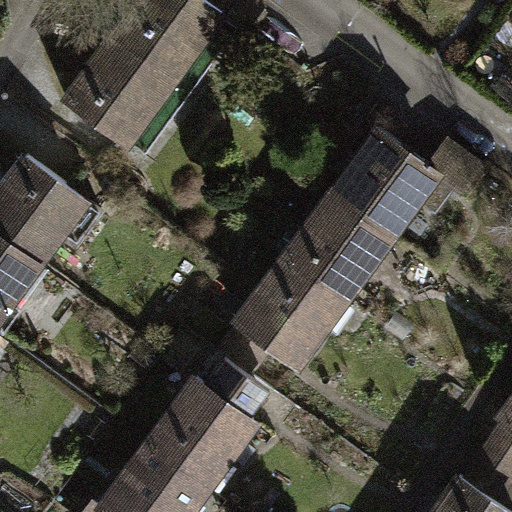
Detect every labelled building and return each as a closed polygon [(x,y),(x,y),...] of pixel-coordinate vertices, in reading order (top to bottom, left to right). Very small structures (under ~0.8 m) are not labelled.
[(184,0),(124,0),(54,103),(139,161),(229,30),(184,0)] [(369,112),(214,327),(298,387),(453,172),(369,112)] [(0,168),(0,336),(101,205),(20,142),(0,168)] [(188,366),(86,511),(191,511),(259,415),(188,366)] [(511,393),(485,432),(511,450),(511,393)] [(500,511),(447,476),(422,511),(500,511)]
